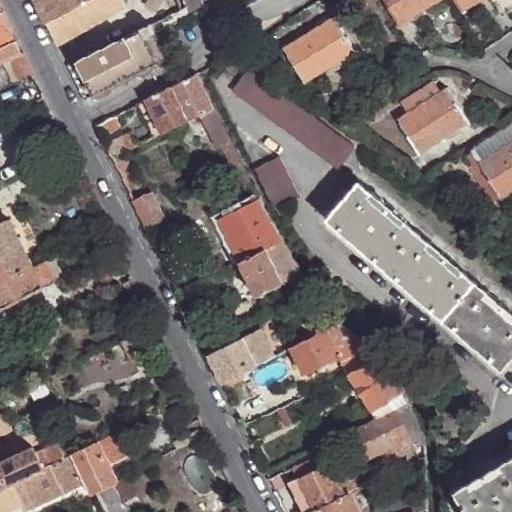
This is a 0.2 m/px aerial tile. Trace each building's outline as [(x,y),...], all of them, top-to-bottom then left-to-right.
[(36,0),(58,44),(125,11),(119,0),(36,0)] [(185,0),(189,7),(184,9),(77,62),(94,96),(151,68),(138,41),(146,37),(205,9),(202,0),(185,0)] [(387,0),(403,26),(444,0),(387,0)] [(458,0),(465,10),(482,0),(458,0)] [(0,62),(6,60),(12,58),(22,52),(0,5),(0,62)] [(359,51),(338,18),(286,49),(307,82),(359,51)] [(160,65),(146,37),(138,41),(151,68),(160,65)] [(21,79),(33,74),(22,52),(12,58),(21,79)] [(12,58),(6,60),(15,82),(21,79),(12,58)] [(311,113),(249,68),(234,89),(338,168),(354,145),(311,113)] [(214,107),(197,74),(174,84),(174,86),(190,119),(202,113),(214,107)] [(190,119),(174,86),(147,99),(163,132),(190,119)] [(473,122),(452,87),(401,119),(422,153),(473,122)] [(252,183),(214,107),(202,113),(219,146),(223,144),(233,164),(235,163),(246,186),(252,183)] [(97,126),(102,136),(118,128),(113,117),(97,126)] [(511,193),(511,145),(481,164),(503,199),(511,193)] [(123,150),(112,156),(122,176),(132,171),(123,150)] [(280,156),(257,168),(277,207),(300,196),(280,156)] [(511,356),(511,310),(362,180),(329,218),(502,368),(511,356)] [(133,199),(146,227),(165,218),(152,190),(133,199)] [(270,219),(258,193),(252,196),(254,201),(220,217),(240,262),(283,241),(270,219)] [(0,223),(0,258),(1,257),(11,276),(32,265),(9,219),(0,223)] [(283,241),(240,262),(258,296),(265,293),(285,283),(300,276),(303,274),(283,241)] [(46,244),(32,265),(43,286),(55,280),(46,262),(53,258),(46,244)] [(0,310),(43,288),(43,286),(32,265),(11,276),(1,257),(0,258),(0,310)] [(308,283),(303,274),(300,276),(302,281),(303,285),(308,283)] [(302,281),(300,276),(285,283),(288,288),(302,281)] [(285,283),(265,293),(269,302),(290,293),(288,288),(285,283)] [(315,293),(308,283),(303,285),(295,289),(301,301),(315,293)] [(240,305),(226,313),(234,327),(248,319),(240,305)] [(341,322),(334,313),(319,321),(322,326),(324,330),(328,328),(341,322)] [(369,345),(341,322),(328,328),(341,356),(343,359),(369,345)] [(131,362),(164,345),(155,325),(121,341),(131,362)] [(324,330),(322,326),(289,342),(292,346),(324,330)] [(341,356),(328,328),(324,330),(292,346),(305,373),(341,356)] [(238,338),(207,353),(221,380),(252,365),(238,338)] [(278,353),(292,346),(289,342),(287,338),(274,344),(278,353)] [(380,357),(369,345),(343,359),(350,372),(380,357)] [(410,400),(380,357),(350,372),(378,416),(396,407),(410,400)] [(37,383),(44,397),(59,389),(52,375),(37,383)] [(37,383),(21,390),(28,404),(44,397),(37,383)] [(12,394),(0,400),(0,402),(2,409),(6,410),(16,405),(12,394)] [(422,430),(410,400),(396,407),(414,446),(420,459),(428,456),(426,446),(425,437),(422,430)] [(414,446),(396,407),(378,416),(353,429),(367,458),(394,445),(398,453),(414,446)] [(105,453),(108,464),(136,451),(125,429),(106,438),(113,453),(110,454),(108,451),(105,453)] [(112,480),(113,480),(115,479),(114,477),(115,476),(108,464),(105,453),(108,451),(110,454),(113,453),(106,438),(74,454),(86,483),(89,491),(95,488),(95,489),(112,480)] [(43,467),(66,458),(58,440),(36,450),(43,467)] [(0,488),(43,467),(36,450),(34,446),(0,462),(0,488)] [(293,468),(298,477),(329,463),(334,460),(330,451),(325,454),(324,453),(293,468)] [(26,511),(86,483),(74,454),(66,458),(43,467),(0,488),(0,511),(26,511)] [(511,511),(511,456),(456,490),(468,511),(511,511)] [(298,477),(314,510),(345,495),(334,474),(329,463),(298,477)] [(345,495),(350,493),(358,490),(352,478),(348,480),(344,469),(334,474),(345,495)] [(113,480),(124,502),(137,495),(125,473),(115,476),(114,477),(115,479),(113,480)] [(418,511),(423,510),(414,490),(373,510),(374,511),(418,511)] [(359,511),(350,493),(345,495),(314,510),(309,511),(359,511)]
